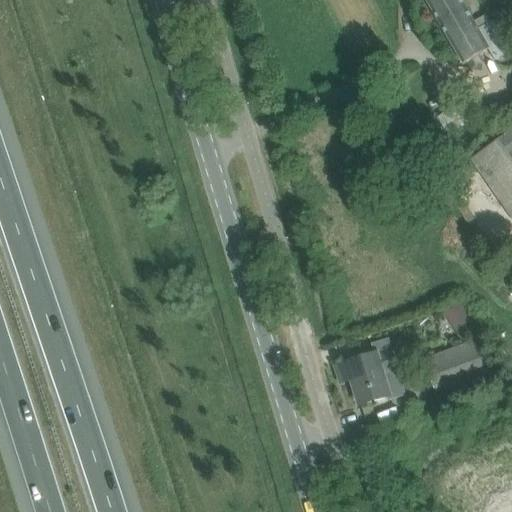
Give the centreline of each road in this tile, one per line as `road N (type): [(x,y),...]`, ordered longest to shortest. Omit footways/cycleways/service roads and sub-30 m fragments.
road 1 (tertiary): [(159,0),(318,511)]
road 2 (motorway): [(110,511),(0,169)]
road 3 (motorway): [(0,371),(44,511)]
